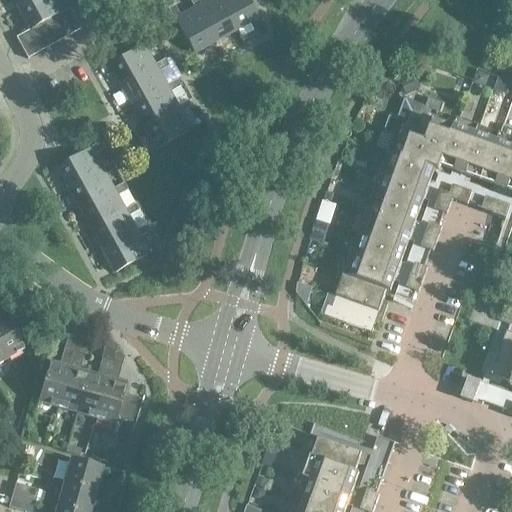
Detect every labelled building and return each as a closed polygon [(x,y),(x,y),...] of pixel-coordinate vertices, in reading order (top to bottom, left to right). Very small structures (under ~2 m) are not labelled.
[(11,0),(18,11),(37,0),(11,0)] [(58,16),(61,14),(53,0),(37,0),(18,11),(30,32),(37,28),(47,22),(58,16)] [(188,0),(195,12),(197,11),(215,44),(236,32),(217,0),(216,1),(202,8),(197,0),(188,0)] [(215,0),(216,1),(217,0),(236,32),(256,20),(245,0),(215,0)] [(195,56),(215,44),(197,11),(195,12),(182,19),(175,8),(168,12),(175,24),(176,23),(195,56)] [(58,16),(70,37),(80,32),(68,11),(61,14),(58,16)] [(59,43),(70,37),(58,16),(47,22),(59,43)] [(48,49),(59,43),(47,22),(37,28),(48,49)] [(38,55),(48,49),(37,28),(30,32),(26,34),(38,55)] [(27,61),(38,55),(26,34),(16,40),(27,61)] [(120,89),(165,63),(165,61),(152,68),(141,48),(107,67),(120,89)] [(132,110),(177,84),(176,82),(164,88),(156,74),(168,68),(165,63),(120,89),(132,110)] [(473,84),(481,88),(486,85),(489,77),(478,73),(473,84)] [(416,77),(401,84),(406,96),(421,90),(416,77)] [(506,97),(511,84),(498,80),(494,92),(506,97)] [(144,131),(189,105),(187,102),(176,109),(168,95),(180,88),(177,84),(132,110),(144,131)] [(511,130),(503,127),(500,138),(440,117),(444,105),(429,99),(426,107),(405,100),(398,120),(390,118),(384,133),(383,133),(378,148),(389,152),(344,276),(342,280),(332,310),(327,308),(323,318),(371,336),(375,326),(380,326),(387,310),(381,308),(387,293),(391,282),(395,283),(401,268),(397,266),(406,239),(411,241),(416,228),(411,226),(421,200),(425,202),(430,187),(426,186),(434,163),(455,171),(453,176),(467,181),(469,176),(497,186),(496,191),(511,197),(511,194),(511,130)] [(189,105),(144,131),(156,152),(190,134),(179,116),(191,109),(189,105)] [(56,171),(68,192),(113,167),(112,166),(101,172),(93,158),(104,153),(100,145),(88,152),(89,153),(56,171)] [(115,172),(113,167),(68,192),(79,213),(124,188),(123,186),(113,192),(105,179),(115,172)] [(453,201),(458,188),(452,186),(448,195),(450,200),(453,201)] [(127,194),(124,188),(79,213),(91,233),(135,208),(135,207),(124,213),(117,200),(127,194)] [(459,203),(464,190),(458,188),(453,201),(459,203)] [(466,205),(470,193),(464,190),(459,203),(466,205)] [(450,200),(448,195),(439,192),(437,198),(449,202),(450,200)] [(333,196),(327,194),(324,201),(331,203),(333,196)] [(486,212),(490,199),(484,197),(480,210),(486,212)] [(447,209),(449,202),(437,198),(434,204),(447,209)] [(492,214),(497,202),(490,199),(486,212),(492,214)] [(498,216),(503,204),(497,202),(492,214),(498,216)] [(445,215),(447,209),(434,204),(432,211),(445,215)] [(505,219),(509,206),(503,204),(498,216),(505,219)] [(139,214),(135,208),(91,233),(102,253),(147,228),(146,228),(136,233),(129,220),(139,214)] [(438,234),(441,228),(428,223),(425,230),(438,234)] [(150,235),(147,228),(102,253),(114,274),(149,255),(140,241),(150,235)] [(438,234),(425,230),(423,236),(436,241),(438,234)] [(434,247),(436,241),(423,236),(421,242),(434,247)] [(432,253),(434,247),(421,242),(419,248),(432,253)] [(424,275),(426,269),(413,264),(411,270),(424,275)] [(422,281),(424,275),(411,270),(409,276),(422,281)] [(420,287),(422,281),(409,276),(407,282),(420,287)] [(417,293),(420,287),(407,282),(405,289),(417,293)] [(0,351),(6,362),(23,352),(0,309),(0,351)] [(511,337),(507,335),(489,384),(496,387),(498,383),(511,387),(511,337)] [(37,405),(58,411),(75,353),(65,350),(59,369),(48,365),(37,405)] [(58,411),(78,416),(89,377),(79,375),(85,356),(75,353),(58,411)] [(98,380),(89,377),(78,416),(96,421),(115,357),(114,357),(112,364),(102,362),(98,380)] [(116,427),(117,421),(124,397),(127,385),(117,382),(123,359),(115,357),(96,421),(116,427)] [(477,390),(479,383),(466,378),(464,385),(477,390)] [(474,397),(477,390),(464,385),(462,392),(474,397)] [(472,403),(474,397),(462,392),(459,399),(472,403)] [(124,397),(117,421),(131,425),(138,401),(124,397)] [(0,432),(4,434),(8,418),(0,415),(0,432)] [(382,477),(395,441),(381,435),(367,471),(382,477)] [(319,440),(313,457),(305,454),(303,459),(311,462),(293,511),(341,511),(344,506),(349,508),(355,493),(349,491),(359,466),(364,467),(367,458),(319,440)] [(270,443),(268,449),(278,452),(280,446),(270,443)] [(21,463),(31,466),(35,450),(26,447),(21,463)] [(264,462),(262,468),(271,471),(274,463),(265,459),(264,462)] [(64,486),(96,494),(103,470),(71,461),(64,486)] [(258,478),(255,487),(266,490),(269,482),(258,478)] [(15,485),(12,497),(38,504),(41,493),(15,485)] [(91,511),(96,494),(64,486),(58,509),(66,511),(91,511)] [(263,498),(266,490),(255,487),(252,497),(258,500),(263,498)] [(376,504),(378,497),(365,493),(363,499),(376,504)] [(19,511),(35,511),(38,504),(12,497),(9,509),(19,511)] [(373,510),(376,504),(363,499),(360,505),(373,510)]
